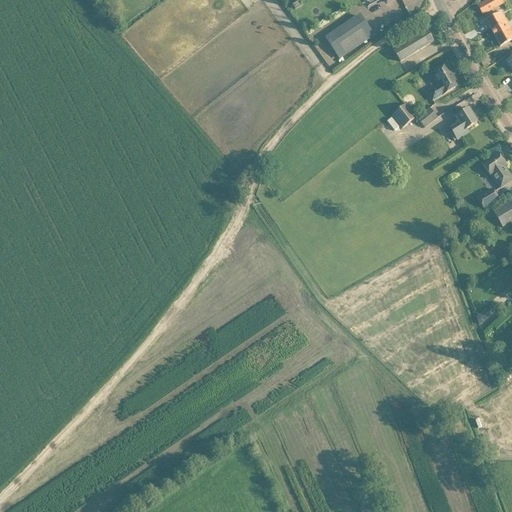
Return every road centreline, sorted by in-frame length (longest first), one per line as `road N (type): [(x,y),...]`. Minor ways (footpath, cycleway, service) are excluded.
road 1 (track): [(0,497),(192,292),(259,163),(290,121),(376,44),(440,5)]
road 2 (tertiary): [(511,129),(444,14)]
